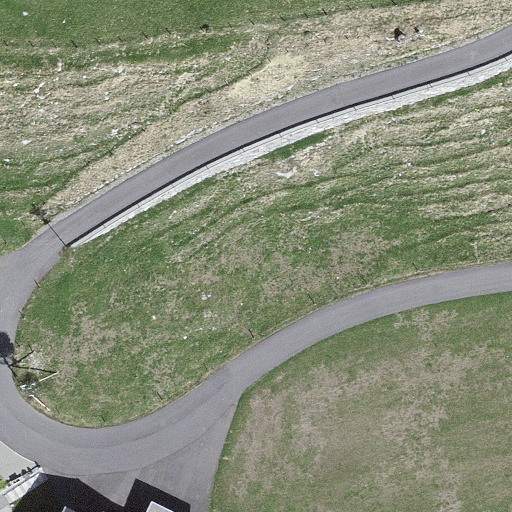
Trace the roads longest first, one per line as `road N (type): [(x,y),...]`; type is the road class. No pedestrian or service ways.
road 1 (unclassified): [(0,329),(8,295),(25,271),(59,240),(176,168),(286,117),(511,45)]
road 2 (unclassified): [(511,271),(448,279),(323,321),(157,434),(112,446),(71,445),(31,428),(10,406),(0,375)]
